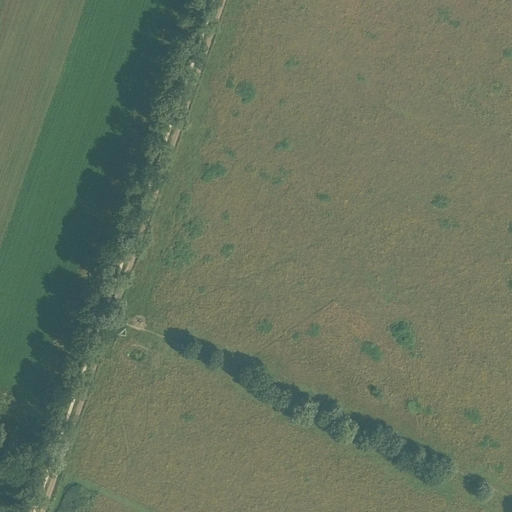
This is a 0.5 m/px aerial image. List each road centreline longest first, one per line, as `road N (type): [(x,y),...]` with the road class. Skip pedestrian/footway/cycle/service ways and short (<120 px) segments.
road 1 (track): [(189,0),(36,439),(36,467)]
road 2 (track): [(221,0),(110,316)]
road 3 (track): [(110,316),(55,474)]
